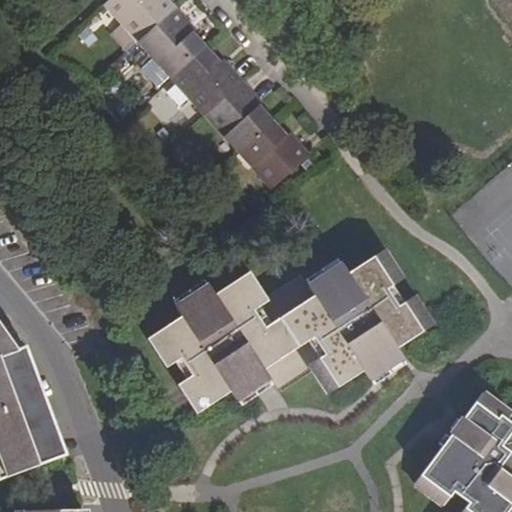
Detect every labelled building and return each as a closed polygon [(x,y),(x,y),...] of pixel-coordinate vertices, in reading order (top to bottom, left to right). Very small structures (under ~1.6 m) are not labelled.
[(109,0),(105,4),(139,41),(173,11),(163,0),(157,0),(158,0),(157,0),(109,0)] [(139,41),(173,78),(204,50),(181,26),(185,23),(173,11),(139,41)] [(173,78),(206,114),(240,85),(228,71),(225,74),(204,50),(173,78)] [(206,114),(240,151),(271,124),(248,100),(252,97),(240,85),(206,114)] [(240,151),(274,189),(307,159),(295,145),(292,149),(271,124),(240,151)] [(25,218),(42,238),(56,226),(40,206),(25,218)] [(177,387),(197,415),(230,392),(264,370),(312,337),(325,356),(310,366),(330,395),(363,373),(397,350),(431,328),(412,298),(397,308),(385,291),(400,281),(381,253),(347,275),(341,267),(308,289),(314,296),(264,328),(254,312),(269,302),(265,298),(249,274),(215,296),(209,288),(176,310),(182,318),(147,340),(167,370),(180,360),(191,378),(177,387)] [(0,466),(4,479),(59,458),(48,431),(38,404),(29,377),(19,354),(27,351),(14,341),(0,346),(0,466)] [(507,511),(511,506),(511,424),(508,421),(511,417),(483,396),(416,485),(443,506),(453,493),(469,505),(464,511),(507,511)]
